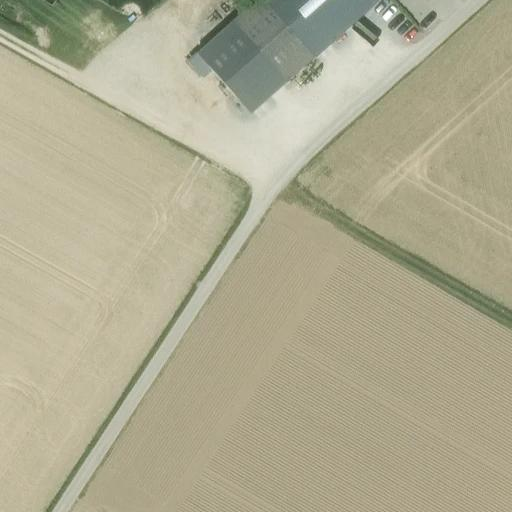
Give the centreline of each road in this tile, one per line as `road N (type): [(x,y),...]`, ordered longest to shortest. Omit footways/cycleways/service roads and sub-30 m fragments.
road 1 (residential): [(479,0),(291,166),(59,511)]
road 2 (track): [(0,37),(274,187)]
road 3 (track): [(511,324),(274,187)]
